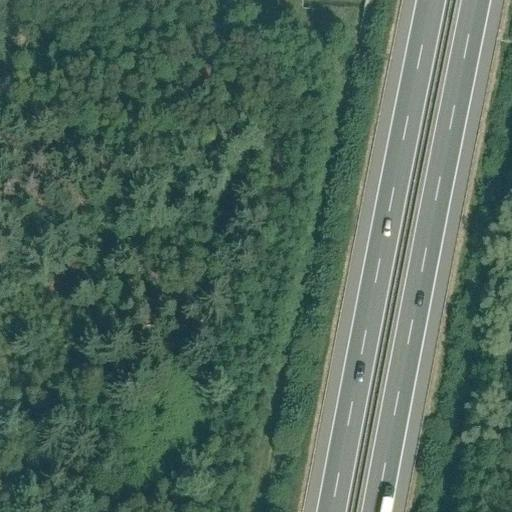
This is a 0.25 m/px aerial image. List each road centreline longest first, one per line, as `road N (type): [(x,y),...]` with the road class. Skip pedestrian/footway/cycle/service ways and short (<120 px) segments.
road 1 (motorway): [(432,0),(332,511)]
road 2 (motorway): [(376,511),(475,0)]
